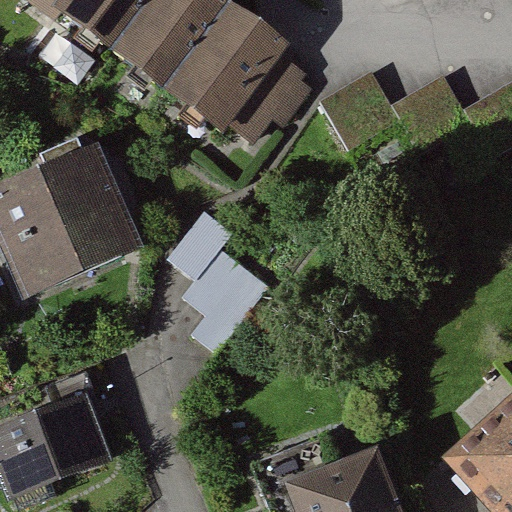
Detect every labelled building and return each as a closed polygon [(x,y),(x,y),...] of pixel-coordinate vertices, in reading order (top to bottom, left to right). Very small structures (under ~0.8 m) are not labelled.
[(29,0),(27,3),(262,158),(323,66),(223,0),(29,0)] [(324,102),(355,152),(407,121),(376,70),(324,102)] [(407,97),(452,183),(511,151),(511,86),(469,109),(450,74),(407,97)] [(116,150),(0,199),(42,297),(158,248),(116,150)] [(202,222),(166,269),(216,306),(196,333),(223,353),(278,279),(202,222)] [(102,396),(0,433),(0,437),(24,503),(128,465),(102,396)] [(492,511),(511,511),(511,413),(453,468),(492,511)] [(425,511),(403,452),(300,490),(307,511),(425,511)]
